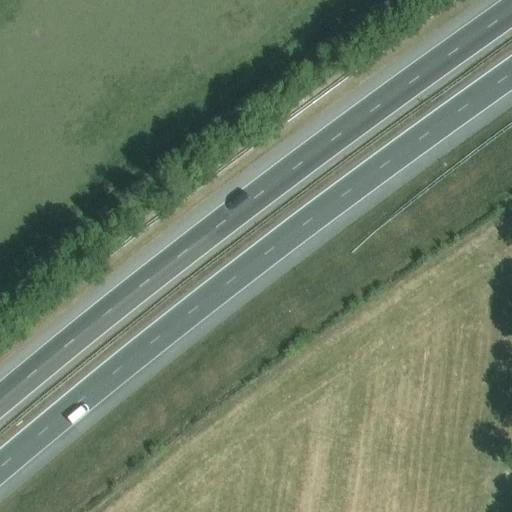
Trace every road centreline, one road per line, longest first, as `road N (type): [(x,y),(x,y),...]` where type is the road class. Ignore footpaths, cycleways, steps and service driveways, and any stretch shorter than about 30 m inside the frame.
road 1 (motorway): [(0,467),(311,219),(511,73)]
road 2 (motorway): [(511,10),(126,296),(0,402)]
